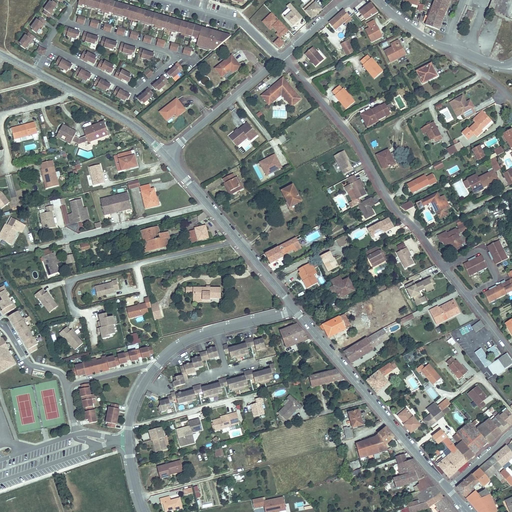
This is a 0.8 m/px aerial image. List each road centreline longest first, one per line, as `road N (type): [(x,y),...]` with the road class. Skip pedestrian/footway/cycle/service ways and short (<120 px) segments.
road 1 (residential): [(511,353),(393,209),(352,136),(283,56)]
road 2 (residential): [(50,47),(135,90),(174,57),(63,22)]
road 3 (residential): [(293,310),(447,489)]
road 4 (residential): [(172,153),(293,310)]
road 5 (unclassified): [(36,73),(172,153)]
road 6 (residential): [(293,310),(199,335),(155,367)]
road 7 (residential): [(172,153),(283,56)]
road 8 (residential): [(171,0),(243,20),(283,56)]
